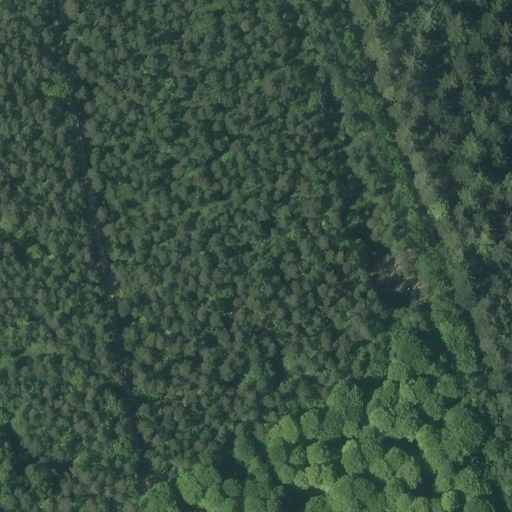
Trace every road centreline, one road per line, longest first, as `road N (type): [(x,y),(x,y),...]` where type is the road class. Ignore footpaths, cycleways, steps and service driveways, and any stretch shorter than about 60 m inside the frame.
road 1 (track): [(47,0),(145,511)]
road 2 (track): [(511,455),(343,0)]
